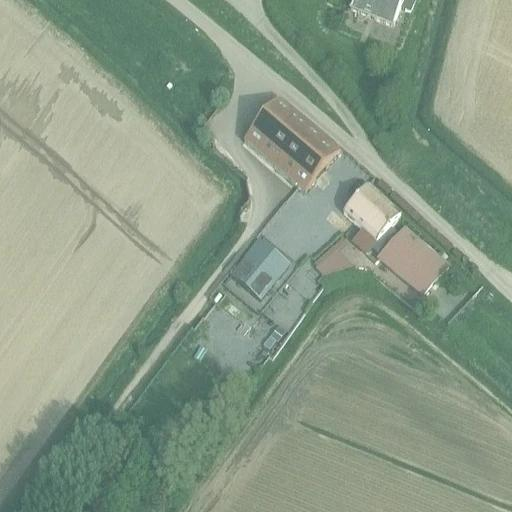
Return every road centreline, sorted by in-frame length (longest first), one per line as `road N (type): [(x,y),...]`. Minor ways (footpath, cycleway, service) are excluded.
road 1 (track): [(43,511),(257,224),(260,185),(230,138),(260,71)]
road 2 (unclassified): [(406,201),(225,0)]
road 3 (unclassified): [(406,201),(260,71)]
road 4 (unclassified): [(511,289),(406,201)]
